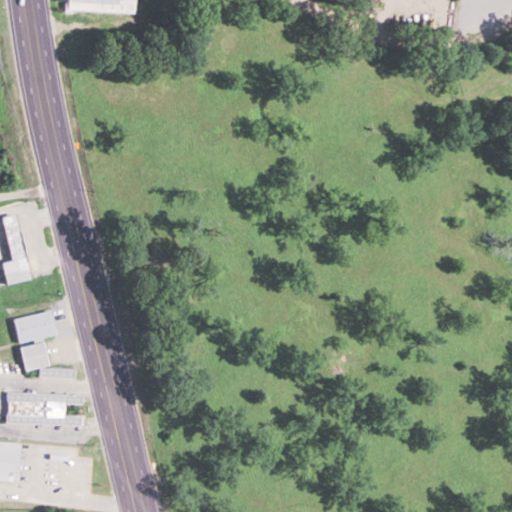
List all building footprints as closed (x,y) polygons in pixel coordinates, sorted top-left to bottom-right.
[(62,0),(62,11),(133,13),(133,0),(62,0)] [(26,279),(13,214),(0,216),(0,224),(8,261),(0,262),(0,271),(3,284),(26,279)] [(16,343),(54,334),(48,310),(10,319),(16,343)] [(17,346),(21,371),(46,366),(41,342),(17,346)] [(4,422),(61,422),(61,401),(41,401),(41,394),(4,394),(4,422)] [(0,480),(16,482),(18,442),(0,440),(0,480)]
